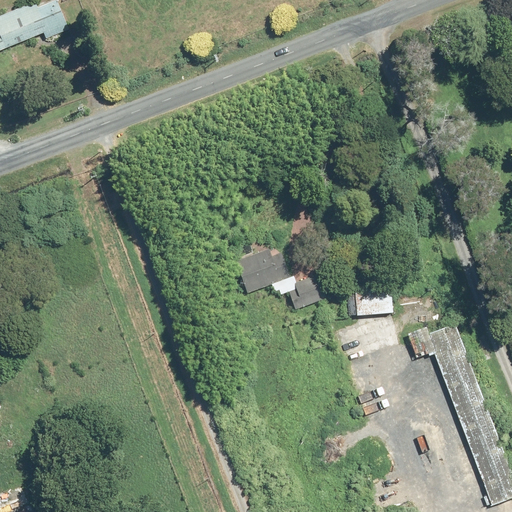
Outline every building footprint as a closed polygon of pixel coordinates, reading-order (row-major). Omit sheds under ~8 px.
[(60,1),(41,9),(38,2),(0,17),(0,28),(3,35),(0,35),(0,49),(1,53),(46,34),(48,40),(72,30),(60,1)] [(282,244),(238,261),(250,293),(294,277),(282,244)] [(310,256),(294,262),(301,281),(317,275),(310,256)] [(323,279),(291,291),(298,310),(330,297),(323,279)] [(394,287),(358,290),(360,316),(396,313),(394,287)] [(430,326),(410,334),(420,358),(436,351),(494,506),(511,499),(511,466),(458,324),(432,334),(430,326)] [(322,339),(314,341),(315,348),(323,347),(323,346),(333,344),(330,329),(320,331),(322,339)] [(35,502),(30,486),(23,488),(26,498),(14,502),(17,509),(35,502)]
